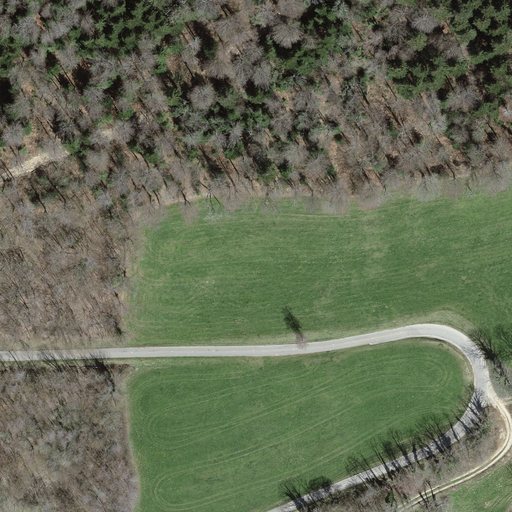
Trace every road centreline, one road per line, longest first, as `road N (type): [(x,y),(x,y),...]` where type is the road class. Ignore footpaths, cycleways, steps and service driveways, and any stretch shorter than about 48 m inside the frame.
road 1 (tertiary): [(278,511),(422,454),(466,422),(482,373),(454,335),(430,328),(282,349),(0,355)]
road 2 (track): [(395,511),(476,471),(508,444),(508,416),(481,395)]
